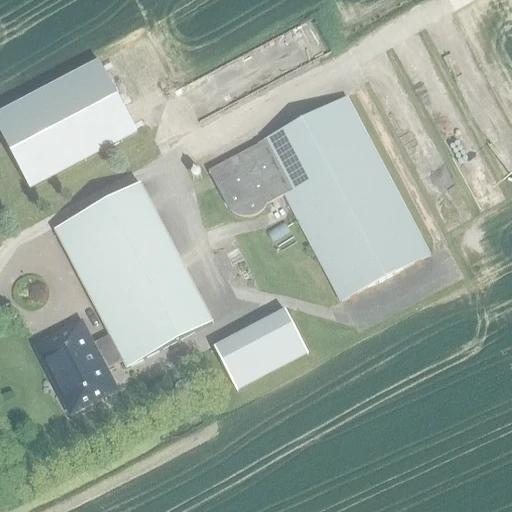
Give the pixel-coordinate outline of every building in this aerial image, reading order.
[(0,131),(32,191),(139,135),(101,63),(0,116),(0,131)] [(237,216),(244,216),(281,196),(338,303),(428,255),(344,97),(206,171),(222,201),(225,207),(230,212),(237,216)] [(142,186),(56,232),(113,339),(125,361),(130,370),(215,325),(198,292),(142,186)] [(303,349),(285,313),(211,351),(230,387),(233,394),(307,356),(303,349)] [(65,347),(45,358),(57,381),(55,382),(72,415),(93,404),(89,397),(112,385),(105,372),(125,361),(113,339),(93,350),(82,327),(60,339),(65,347)]
